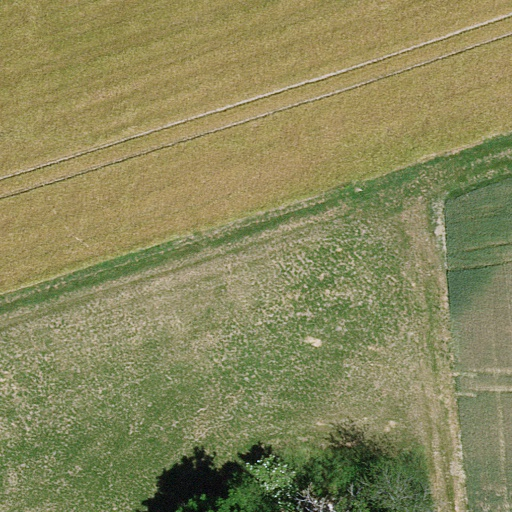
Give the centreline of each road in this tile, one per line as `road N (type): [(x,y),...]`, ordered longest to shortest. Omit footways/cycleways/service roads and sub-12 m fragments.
road 1 (track): [(511,152),(0,313)]
road 2 (track): [(385,194),(441,511)]
